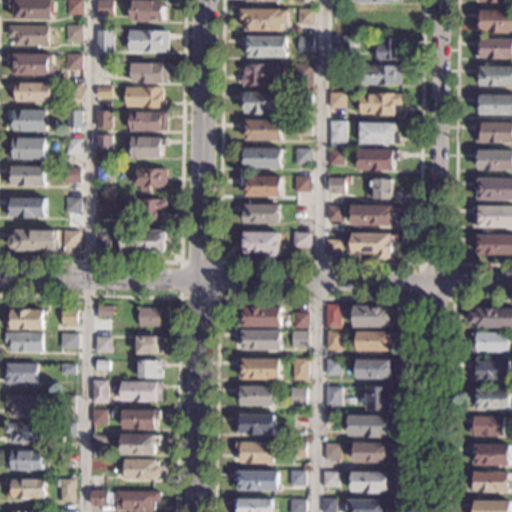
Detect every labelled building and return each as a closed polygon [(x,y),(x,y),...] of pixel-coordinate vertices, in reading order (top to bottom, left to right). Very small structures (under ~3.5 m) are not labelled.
[(53,0),(53,2),(56,2),(56,12),(53,12),(53,20),(15,20),(15,7),(10,7),(10,0),(53,0)] [(83,0),(83,15),(67,15),(67,0),(83,0)] [(114,0),(113,17),(97,16),(98,0),(114,0)] [(164,0),(164,7),(169,7),(169,22),(130,21),(131,0),(164,0)] [(282,11),(289,11),(288,25),(282,24),(282,32),(246,31),(246,20),(241,20),(241,9),(282,10),(282,11)] [(314,10),(314,26),(298,25),(299,9),(314,10)] [(511,32),(510,32),(510,34),(488,33),(488,32),(481,32),(481,20),(477,20),(478,11),(511,11),(511,32)] [(49,46),(15,45),(16,37),(9,37),(10,26),(50,27),(49,46)] [(82,42),(66,42),(67,26),(80,26),(82,26),(82,42)] [(168,53),(128,52),(129,30),(168,31),(168,53)] [(114,31),(113,52),(96,52),(97,31),(114,31)] [(313,52),(298,52),(299,36),(313,36),(313,52)] [(348,37),(347,49),(330,48),(331,36),(348,37)] [(286,58),(247,58),(248,46),(241,46),(242,37),(287,38),(286,58)] [(359,47),(349,47),(349,38),(359,38),(359,47)] [(403,39),(403,45),(401,45),(401,60),(375,59),(375,45),(382,46),(383,38),(403,39)] [(511,58),(507,58),(507,60),(488,59),(488,58),(476,58),(477,40),(511,40),(511,58)] [(82,55),(82,70),(66,70),(67,54),(82,55)] [(54,76),(15,76),(15,63),(9,63),(9,55),(54,56),(54,76)] [(115,76),(98,75),(98,61),(115,62),(115,76)] [(167,84),(156,83),(156,85),(130,84),(130,64),(168,64),(167,84)] [(278,86),(242,86),(242,74),(246,74),(246,64),(278,65),(278,86)] [(313,65),(312,87),(296,87),(297,64),(313,65)] [(346,65),(345,85),(329,84),(329,65),(346,65)] [(401,85),(361,85),(362,66),(402,66),(401,85)] [(511,86),(480,86),(480,75),(476,75),(476,67),(511,67),(511,86)] [(51,103),(15,102),(15,100),(12,100),(13,91),(9,91),(9,83),(52,83),(51,103)] [(81,98),(66,98),(66,84),(81,84),(81,98)] [(111,87),(110,98),(96,97),(97,86),(111,87)] [(163,88),(162,100),(166,100),(166,108),(125,107),(126,87),(163,88)] [(281,114),(241,113),(242,92),(282,93),(281,114)] [(312,109),(296,109),(297,93),(312,94),(312,109)] [(345,109),(329,109),(329,93),(345,93),(345,109)] [(400,105),(394,105),(394,116),(374,116),(374,114),(360,114),(360,94),(400,94),(400,105)] [(511,115),(480,115),(480,95),(511,95),(511,115)] [(46,132),(14,131),(14,110),(46,111),(47,111),(46,132)] [(82,111),(81,128),(66,128),(66,111),(82,111)] [(112,111),(111,129),(96,128),(96,111),(112,111)] [(167,112),(166,132),(130,131),(131,111),(167,112)] [(283,141),(246,141),(246,131),(241,131),(241,120),(284,121),(283,141)] [(312,121),(311,136),(296,136),(297,120),(312,121)] [(347,149),(329,149),(330,121),(347,121),(347,149)] [(397,132),(399,132),(399,144),(397,144),(396,145),(360,144),(360,123),(397,124),(397,132)] [(511,143),(475,143),(475,123),(511,123),(511,143)] [(112,152),(96,152),(96,135),(112,135),(112,152)] [(167,146),(161,146),(161,157),(122,157),(122,146),(131,146),(132,137),(167,138),(167,146)] [(47,139),(46,159),(13,158),(14,138),(47,139)] [(81,155),(66,154),(66,139),(68,139),(82,139),(81,155)] [(283,169),(241,168),(241,149),(281,149),(283,149),(283,169)] [(311,165),(296,164),(296,149),(311,149),(311,165)] [(344,166),(329,165),(329,150),(344,150),(344,166)] [(400,161),(394,161),(394,172),(358,171),(358,150),(400,151),(400,161)] [(511,171),(479,171),(479,160),(475,160),(475,151),(511,151),(511,171)] [(81,166),(81,182),(65,182),(66,166),(81,166)] [(113,182),(97,182),(97,166),(114,167),(113,182)] [(47,186),(38,186),(38,187),(7,185),(8,167),(47,168),(47,186)] [(166,188),(149,187),(149,192),(139,192),(139,187),(135,187),(135,169),(167,169),(166,188)] [(283,197),(245,197),(245,187),(240,187),(240,176),(283,176),(283,197)] [(311,193),(295,193),(296,176),(311,177),(311,193)] [(345,194),(329,194),(329,178),(344,178),(345,178),(345,194)] [(393,191),(396,191),(396,200),(373,200),(373,178),(394,179),(393,191)] [(511,200),(478,200),(479,188),(475,188),(475,179),(511,179),(511,200)] [(81,213),(65,213),(65,197),(81,198),(81,213)] [(111,199),(111,215),(96,214),(97,198),(111,199)] [(46,218),(37,218),(37,219),(19,219),(19,217),(8,217),(9,199),(46,199),(46,218)] [(167,211),(161,211),(161,221),(127,221),(128,201),(137,201),(137,199),(167,199),(167,211)] [(280,224),(244,224),(244,215),(240,215),(240,204),(280,205),(280,224)] [(295,205),(311,206),(311,221),(294,220),(295,205)] [(343,222),(327,221),(328,206),(343,206),(343,222)] [(399,226),(351,225),(351,206),(375,206),(399,207),(399,226)] [(511,228),(474,228),(474,208),(511,208),(511,228)] [(58,252),(17,251),(17,249),(13,249),(10,246),(10,239),(14,236),(17,236),(17,230),(58,231),(58,252)] [(80,231),(80,248),(63,247),(64,230),(80,231)] [(165,253),(133,253),(133,255),(121,255),(122,230),(165,230),(165,253)] [(110,231),(110,252),(95,252),(95,231),(110,231)] [(280,257),(270,257),(270,255),(244,254),(244,242),(239,242),(240,232),(281,232),(280,257)] [(312,233),(311,249),(293,248),(294,232),(312,233)] [(398,245),(391,245),(391,260),(378,260),(378,254),(352,253),(352,233),(398,234),(398,245)] [(511,255),(478,255),(478,244),(474,244),(474,236),(511,236),(511,255)] [(342,256),(326,256),(326,239),(343,240),(342,256)] [(114,317),(98,317),(98,305),(114,306),(114,317)] [(342,329),(326,329),(327,305),(342,305),(342,329)] [(398,327),(393,327),(393,328),(354,328),(354,306),(399,306),(398,327)] [(161,314),(163,314),(163,319),(161,319),(161,327),(139,327),(139,308),(161,308),(161,314)] [(282,311),(285,311),(284,317),(282,317),(282,328),(237,327),(237,317),(243,317),(243,308),(282,308),(282,311)] [(511,328),(477,328),(477,324),(471,324),(471,312),(477,312),(477,308),(511,308),(511,328)] [(27,310),(46,311),(46,314),(43,314),(43,331),(7,331),(8,310),(18,310),(18,309),(27,309),(27,310)] [(78,325),(62,325),(62,309),(78,309),(78,325)] [(309,328),(293,329),(294,313),(310,313),(309,328)] [(283,340),(285,340),(284,346),(282,346),(282,351),(243,350),(243,339),(238,339),(238,331),(283,332),(283,340)] [(398,342),(393,342),(393,352),(357,351),(357,332),(390,333),(390,331),(398,331),(398,342)] [(44,353),(10,352),(11,344),(5,344),(5,332),(44,333),(44,353)] [(309,332),(309,349),(292,349),(293,332),(309,332)] [(342,351),(327,351),(327,332),(343,332),(342,351)] [(509,353),(476,353),(476,352),(470,351),(470,334),(477,334),(477,332),(510,333),(509,353)] [(78,349),(61,349),(61,334),(78,334),(78,349)] [(162,345),(164,345),(164,355),(137,354),(137,347),(134,347),(134,337),(162,338),(162,345)] [(112,354),(95,353),(96,338),(112,338),(112,354)] [(282,369),(284,369),(283,375),(282,375),(282,381),(242,380),(243,368),(238,368),(238,359),(282,360),(282,369)] [(308,380),(293,380),(294,359),(309,359),(308,380)] [(342,376),(326,376),(326,359),(343,359),(342,376)] [(397,380),(357,379),(357,359),(397,360),(397,380)] [(111,372),(95,372),(95,360),(111,360),(111,372)] [(162,369),(164,369),(164,379),(138,379),(138,361),(162,361),(162,369)] [(510,381),(477,380),(478,370),(471,370),(471,361),(511,362),(510,381)] [(38,384),(18,383),(18,385),(5,385),(5,375),(6,375),(7,363),(39,364),(38,384)] [(77,375),(62,375),(62,364),(77,364),(77,375)] [(108,404),(93,403),(93,381),(109,381),(108,404)] [(163,403),(121,403),(122,382),(163,383),(163,403)] [(276,407),(241,406),(241,395),(236,395),(236,386),(276,387),(276,407)] [(397,402),(391,402),(391,411),(367,411),(367,405),(365,405),(365,399),(368,399),(368,387),(386,387),(386,386),(397,386),(397,402)] [(342,406),(327,406),(327,387),(342,388),(342,406)] [(307,406),(291,406),(292,388),(308,388),(307,406)] [(511,411),(477,410),(477,401),(471,400),(471,388),(511,389),(511,411)] [(45,419),(10,418),(10,406),(5,406),(5,395),(45,395),(45,419)] [(75,413),(61,413),(61,396),(76,396),(75,413)] [(108,410),(108,425),(93,425),(93,409),(108,410)] [(162,420),(157,420),(157,430),(124,429),(124,410),(163,410),(162,420)] [(340,431),(324,431),(324,414),(338,415),(340,415),(340,431)] [(276,434),(267,434),(267,436),(248,436),(248,434),(236,434),(236,415),(276,416),(276,434)] [(309,429),(292,429),(292,415),(309,415),(309,429)] [(396,436),(391,436),(391,437),(385,437),(385,440),(363,439),(363,437),(349,437),(349,431),(347,431),(347,424),(350,424),(350,415),(396,415),(396,436)] [(504,437),(473,436),(473,434),(470,434),(471,423),(474,423),(474,416),(504,417),(504,437)] [(77,438),(60,438),(60,421),(77,422),(77,438)] [(42,444),(11,444),(11,434),(5,434),(5,424),(42,424),(42,444)] [(108,450),(92,450),(92,435),(108,435),(108,450)] [(163,446),(156,445),(156,456),(122,455),(123,436),(153,436),(153,435),(163,435),(163,446)] [(274,464),(241,463),(241,453),(236,453),(237,442),(275,443),(274,464)] [(396,453),(390,453),(389,464),(354,463),(355,442),(396,443),(396,453)] [(307,458),(290,458),(291,443),(308,443),(307,458)] [(341,460),(325,459),(325,444),(342,444),(341,460)] [(510,467),(475,466),(476,454),(471,454),(471,445),(511,445),(510,467)] [(43,462),(45,462),(45,468),(43,467),(43,471),(6,471),(7,451),(43,452),(43,462)] [(111,466),(116,466),(116,474),(111,474),(111,475),(98,475),(98,481),(105,481),(105,490),(91,490),(91,477),(90,477),(90,457),(111,458),(111,466)] [(157,462),(160,462),(160,466),(162,469),(162,475),(160,478),(157,478),(157,480),(124,480),(125,459),(157,460),(157,462)] [(307,486),(290,486),(290,469),(307,470),(307,486)] [(280,492),(239,491),(239,482),(235,482),(235,470),(280,471),(280,492)] [(395,492),(390,492),(390,493),(384,493),(384,494),(363,494),(364,493),(353,492),(353,471),(395,472),(395,492)] [(339,488),(324,487),(325,472),(339,472),(339,488)] [(510,479),(511,479),(511,488),(510,488),(510,492),(499,492),(499,494),(479,494),(479,492),(474,492),(475,482),(471,482),(471,473),(510,473),(510,479)] [(45,499),(6,498),(7,479),(45,479),(45,499)] [(75,502),(60,502),(61,488),(56,488),(56,479),(75,479),(75,502)] [(107,493),(113,493),(113,505),(111,505),(111,507),(91,506),(91,490),(107,491),(107,493)] [(162,502),(155,502),(155,511),(117,511),(117,501),(114,501),(114,493),(117,493),(117,491),(162,492),(162,502)] [(337,511),(324,511),(324,498),(337,498),(337,511)] [(274,511),(235,511),(235,499),(274,500),(274,511)] [(307,511),(291,511),(291,500),(307,500),(307,511)] [(395,511),(349,511),(349,500),(396,500),(395,511)] [(511,511),(475,511),(475,510),(470,510),(470,500),(511,500),(511,511)]
